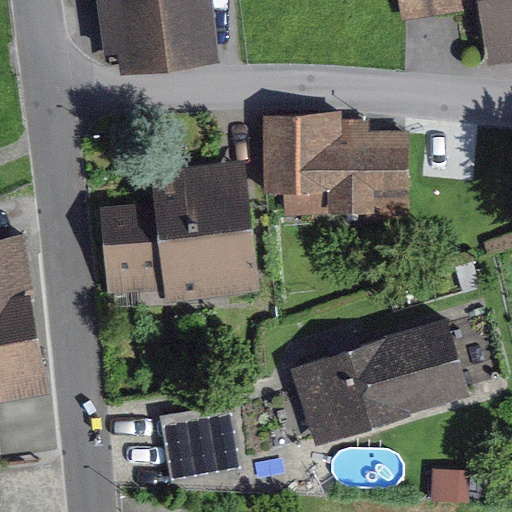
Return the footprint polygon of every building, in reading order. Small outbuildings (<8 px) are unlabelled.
[(208,0),(93,0),(97,43),(212,32),(208,0)] [(511,0),(404,0),(406,14),(483,2),(492,61),(511,57),(511,0)] [(335,122),(268,123),(270,191),(285,190),(286,215),(319,214),(319,189),(329,189),(330,210),(406,208),(404,136),(366,137),(366,127),(335,128),(335,122)] [(160,207),(104,214),(113,290),(166,284),(168,298),(254,288),(240,167),(156,177),(160,207)] [(0,248),(0,399),(47,392),(21,245),(0,248)] [(296,362),(321,439),(475,389),(450,313),(296,362)] [(176,461),(251,451),(242,384),(167,394),(176,461)]
